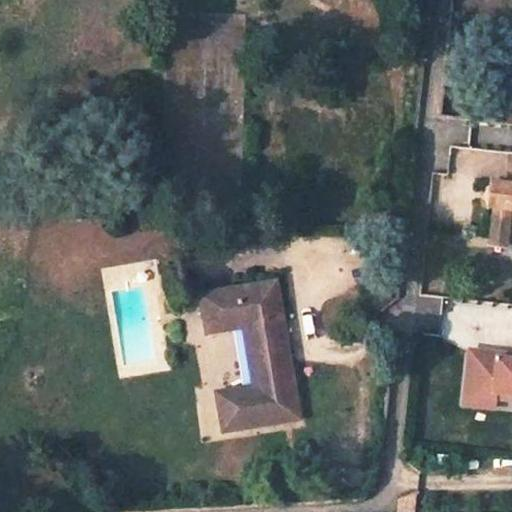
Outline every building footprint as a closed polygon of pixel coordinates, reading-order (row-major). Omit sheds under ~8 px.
[(493,184),(487,238),(511,240),(511,156),(507,156),(504,186),(493,184)] [(487,248),(511,250),(511,240),(487,238),(487,248)] [(294,418),(270,282),(198,294),(205,333),(240,328),(250,388),(214,394),(220,431),(294,418)] [(491,397),(492,395),(511,397),(511,363),(493,361),(494,355),(467,352),(462,394),(491,397)] [(491,397),(462,394),(460,407),(490,410),(491,397)]
